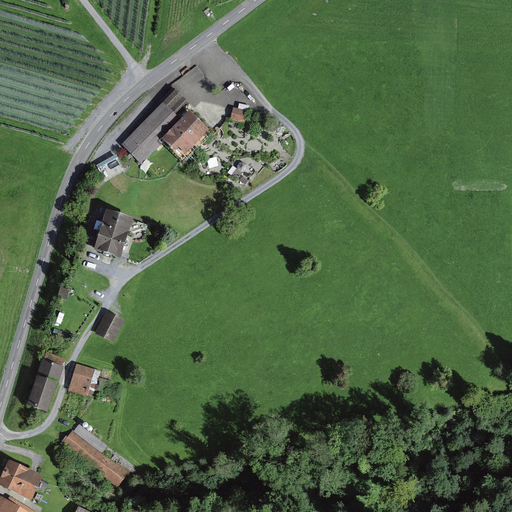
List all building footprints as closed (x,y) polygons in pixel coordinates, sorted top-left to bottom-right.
[(121,155),(139,173),(181,130),(177,126),(189,114),(175,100),(121,155)] [(243,132),(245,120),(231,117),(228,129),(243,132)] [(184,166),(207,142),(188,124),(161,152),(174,164),(178,160),(184,166)] [(116,165),(95,175),(98,181),(118,171),(116,165)] [(126,257),(139,218),(112,209),(99,248),(126,257)] [(97,335),(114,345),(127,322),(109,313),(97,335)] [(50,412),(65,368),(44,361),(29,405),(50,412)] [(76,363),(68,390),(88,397),(97,370),(76,363)] [(113,396),(116,385),(98,379),(95,391),(113,396)] [(64,444),(121,488),(137,468),(80,424),(64,444)] [(36,502),(48,478),(12,461),(1,485),(36,502)] [(34,511),(11,498),(9,501),(2,497),(0,501),(0,511),(34,511)]
